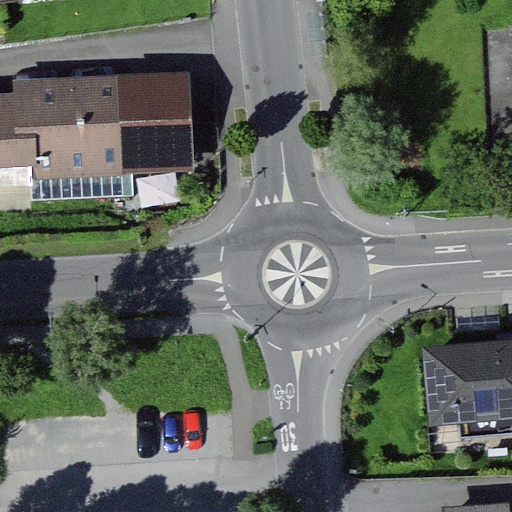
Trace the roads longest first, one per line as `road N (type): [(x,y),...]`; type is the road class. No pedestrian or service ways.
road 1 (tertiary): [(273,278),(0,295)]
road 2 (residential): [(278,0),(307,232)]
road 3 (residential): [(320,318),(313,392),(321,511)]
road 4 (tertiary): [(511,265),(362,268)]
